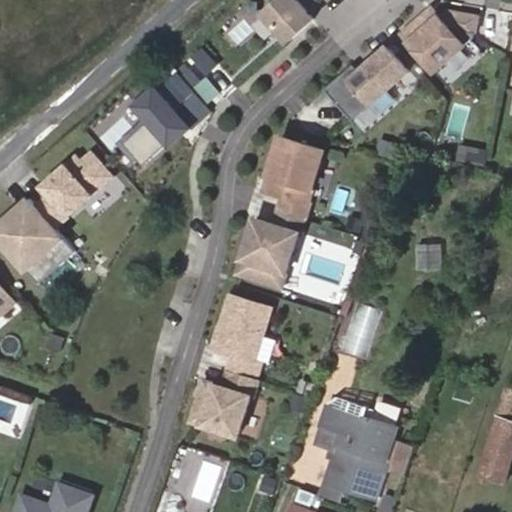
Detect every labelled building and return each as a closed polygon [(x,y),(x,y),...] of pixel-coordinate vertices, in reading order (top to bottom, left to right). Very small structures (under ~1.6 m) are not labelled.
[(283,41),(309,17),(294,0),(270,0),(258,11),(283,41)] [(478,16),(450,11),(442,18),(433,7),(405,33),(431,63),(437,69),(475,35),(478,16)] [(212,73),(223,60),(208,46),(196,59),(212,73)] [(354,121),(411,73),(389,47),(361,72),(356,66),(327,90),(354,121)] [(197,87),(210,76),(197,60),(184,71),(197,87)] [(188,98),(172,79),(158,91),(174,110),(188,98)] [(158,91),(156,89),(137,106),(150,121),(124,143),(143,166),(169,143),(170,145),(190,128),(174,110),(158,91)] [(324,150),(281,137),(264,191),(283,197),(279,211),(305,219),(310,204),(308,203),(324,150)] [(391,157),(396,143),(383,139),(379,153),(391,157)] [(460,161),(491,164),(493,147),(461,144),(460,161)] [(54,226),(111,176),(91,153),(80,163),(75,157),(42,186),(49,194),(35,205),(54,226)] [(283,288),(300,233),(301,233),(305,219),(279,211),(275,226),(256,220),(239,274),(283,288)] [(446,243),(419,243),(419,269),(446,269),(446,243)] [(0,313),(14,302),(0,285),(0,313)] [(276,309),(234,296),(217,348),(236,354),(231,369),(258,378),(263,363),(258,362),(266,339),(276,309)] [(272,366),(280,344),(266,339),(258,362),(263,363),(272,366)] [(412,398),(425,402),(439,364),(426,360),(412,398)] [(241,436),(260,379),(258,378),(231,369),(225,387),(206,381),(193,420),(241,436)] [(312,394),(315,384),(305,381),(302,391),(312,394)] [(511,384),(501,414),(511,417),(511,384)] [(318,438),(340,445),(353,408),(366,412),(369,406),(335,393),(318,438)] [(306,411),(310,398),(297,394),(293,406),(306,411)] [(404,421),(408,407),(383,400),(379,414),(404,421)] [(366,412),(353,408),(340,445),(327,481),(349,488),(378,499),(391,463),(388,462),(402,424),(366,412)] [(495,511),(511,463),(511,417),(501,414),(467,511),(495,511)] [(393,469),(406,474),(417,445),(401,440),(395,458),(393,469)] [(344,502),(349,488),(327,481),(322,495),(323,495),(344,502)] [(90,511),(95,499),(62,488),(54,510),(25,500),(20,511),(90,511)] [(313,511),(320,494),(319,494),(303,488),(297,506),(294,511),(313,511)] [(380,511),(393,511),(398,499),(387,495),(380,511)]
